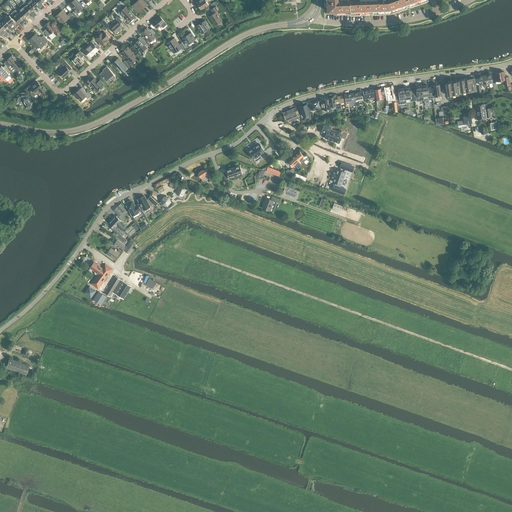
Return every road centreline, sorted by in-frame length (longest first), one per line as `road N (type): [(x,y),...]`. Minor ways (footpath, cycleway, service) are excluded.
road 1 (unclassified): [(0,330),(67,266),(108,205),(236,144),(281,106),(357,85),(511,63)]
road 2 (tertiary): [(0,124),(54,132),(91,125),(241,35),(307,18)]
road 3 (residential): [(60,94),(166,0)]
road 4 (unclassified): [(307,18),(377,24),(438,12)]
